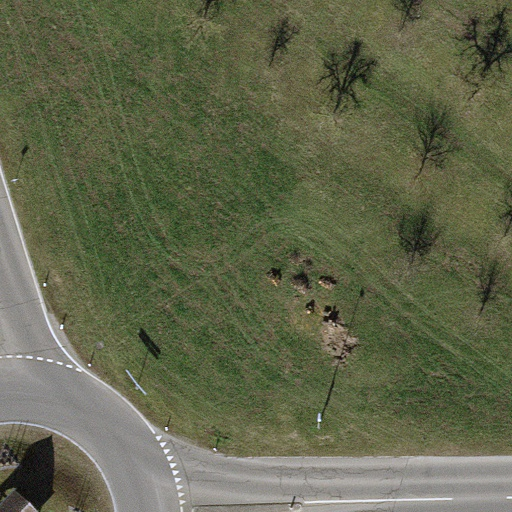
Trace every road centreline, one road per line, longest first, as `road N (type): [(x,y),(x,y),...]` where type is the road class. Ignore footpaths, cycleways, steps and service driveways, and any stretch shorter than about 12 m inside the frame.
road 1 (tertiary): [(288,511),(511,500)]
road 2 (primary): [(55,395),(0,245)]
road 3 (primary): [(150,511),(138,465),(103,422),(55,395)]
